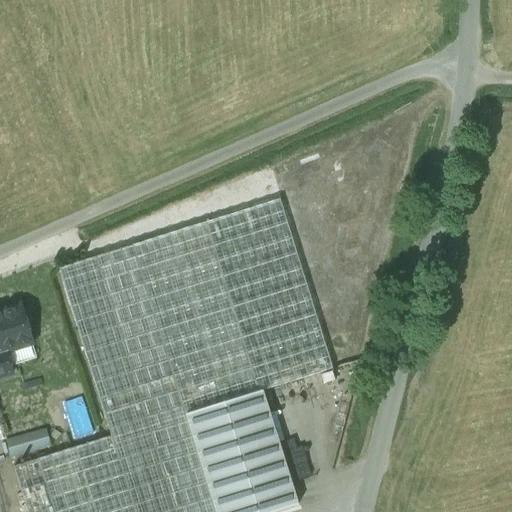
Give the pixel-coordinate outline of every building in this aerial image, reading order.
[(279,200),(58,269),(111,437),(185,415),(262,391),(332,369),(279,200)] [(21,307),(0,313),(0,349),(4,349),(5,351),(32,343),(27,326),(30,321),(27,311),(21,309),(21,307)] [(0,349),(0,377),(12,374),(5,351),(4,349),(0,349)] [(262,391),(185,415),(215,511),(276,511),(297,505),(262,391)] [(111,437),(110,437),(13,467),(26,511),(215,511),(185,415),(111,437)] [(45,428),(17,433),(20,451),(48,445),(45,428)]
